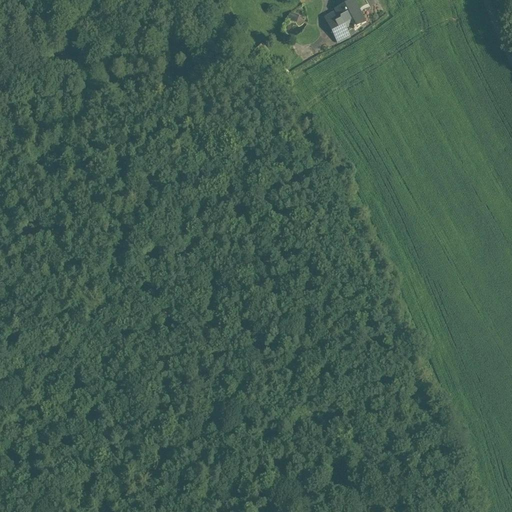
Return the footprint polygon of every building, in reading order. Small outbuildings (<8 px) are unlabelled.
[(354,0),(335,10),(335,11),(336,10),(340,19),(346,31),(365,22),(365,21),(364,21),(353,1),(354,1),(354,0)] [(324,16),(329,25),(340,19),(336,10),(335,11),(335,10),(324,16)] [(299,16),(290,12),(287,19),(296,23),(299,16)] [(340,19),(329,25),(335,37),(346,31),(340,19)] [(281,66),(263,44),(259,47),(276,69),(281,66)] [(284,78),(289,73),(283,67),(278,71),(284,78)]
